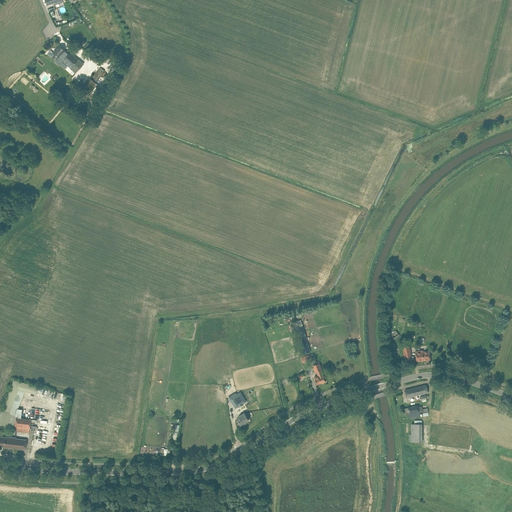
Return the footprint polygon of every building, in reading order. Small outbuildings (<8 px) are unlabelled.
[(99,45),(94,48),(99,55),(104,51),(99,45)] [(55,55),(52,57),(55,60),(54,62),(59,66),(60,65),(63,62),(68,66),(75,73),(80,68),(83,64),(69,52),(67,55),(64,51),(59,47),(53,53),(55,55)] [(89,78),(82,88),(86,92),(85,93),(89,96),(98,85),(95,83),(97,81),(97,82),(100,78),(101,78),(105,74),(104,73),(105,72),(100,68),(95,73),(93,72),(92,74),(93,75),(92,77),(90,79),(89,78)] [(301,323),(295,325),(303,354),(309,352),(310,352),(302,326),(301,323)] [(391,335),(395,339),(400,334),(396,330),(391,335)] [(402,347),(406,363),(412,362),(408,343),(402,344),(403,347),(402,347)] [(423,350),(415,351),(416,361),(430,360),(429,351),(423,352),(423,350)] [(320,372),(322,371),(319,362),(316,363),(316,364),(313,365),(316,373),(317,373),(320,372)] [(318,376),(314,377),(317,384),(325,382),(322,371),(320,372),(317,373),(318,376)] [(13,380),(0,412),(0,424),(29,428),(30,419),(21,418),(22,410),(17,409),(17,407),(23,390),(35,394),(37,386),(13,380)] [(426,386),(405,391),(407,398),(427,393),(426,386)] [(233,394),(228,397),(235,408),(238,406),(239,407),(243,404),(241,400),(244,398),(240,392),(236,394),(236,393),(234,395),(233,394)] [(420,415),(417,405),(403,408),(405,415),(409,414),(410,418),(420,415)] [(238,421),(237,422),(240,427),(245,424),(244,423),(248,420),(244,413),(239,416),(236,418),(238,421)] [(411,442),(422,442),(422,423),(411,423),(411,442)] [(0,436),(0,446),(25,449),(26,440),(15,438),(15,437),(12,437),(11,438),(1,437),(0,436)]
